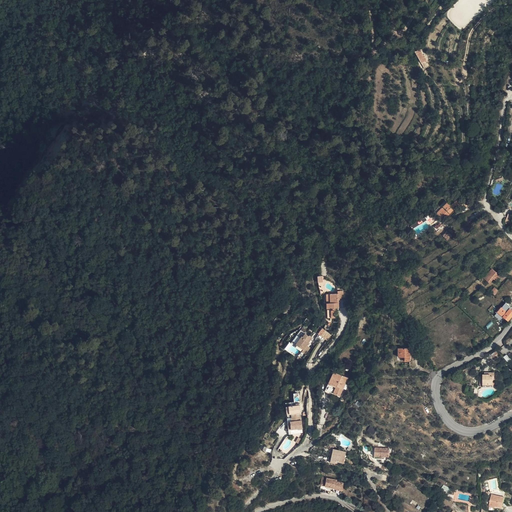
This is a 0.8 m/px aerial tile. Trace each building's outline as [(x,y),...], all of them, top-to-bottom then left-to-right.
[(427,57),(423,48),(418,51),(422,60),(427,57)] [(445,215),(447,216),(453,209),(450,206),(451,205),(448,202),(437,213),(442,217),(445,215)] [(506,215),(503,224),(507,226),(511,216),(506,215)] [(429,227),(423,217),(411,225),(416,234),(429,227)] [(448,241),(453,237),(450,233),(444,237),(448,241)] [(500,274),(493,268),(484,277),(492,284),(500,274)] [(345,313),(346,306),(350,306),(350,297),(345,296),(345,299),(337,299),(337,308),(335,308),(335,313),(338,313),(342,313),(345,313)] [(498,313),(510,322),(511,318),(511,308),(508,313),(505,311),(501,308),(498,313)] [(322,328),(318,334),(327,341),(332,335),(322,328)] [(306,353),(315,341),(313,339),(312,340),(309,337),(306,340),(305,339),(299,347),(306,353)] [(297,349),(304,355),(306,353),(299,347),(297,349)] [(306,353),(304,355),(308,358),(314,352),(310,349),(306,353)] [(407,359),(406,364),(412,364),(413,350),(400,350),(399,359),(404,359),(407,359)] [(343,379),(349,384),(362,369),(350,359),(336,375),(342,380),(343,379)] [(485,374),(485,383),(497,382),(496,375),(498,375),(497,370),(491,371),(491,373),(485,374)] [(294,407),(287,408),(288,415),(290,415),(291,419),(299,419),(298,414),(298,411),(299,411),(299,406),(294,406),(294,407)] [(299,419),(291,419),(291,423),(289,423),(289,430),(295,430),(295,432),(301,431),(301,426),(299,426),(299,423),(299,419)] [(332,458),(339,461),(344,450),(331,444),(325,458),(331,460),(332,458)] [(378,458),(382,458),(383,450),(368,449),(368,458),(373,458),(373,459),(378,459),(378,458)] [(323,483),(320,482),(319,486),(324,488),(325,484),(334,486),(334,488),(341,489),(342,482),(336,480),(337,479),(325,476),(323,483)] [(503,498),(491,495),(489,504),(495,505),(501,506),(503,498)]
